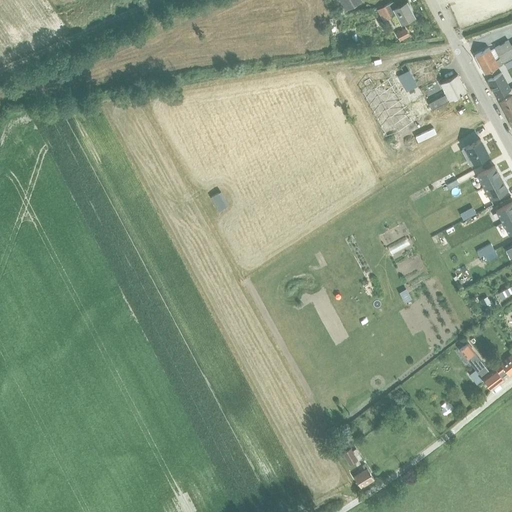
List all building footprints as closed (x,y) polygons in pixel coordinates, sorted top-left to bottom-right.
[(339,0),(345,11),(362,1),(361,0),(339,0)] [(414,17),(406,2),(397,6),(394,0),(384,6),(390,17),(396,14),(401,24),(404,22),(405,23),(409,21),(408,20),(414,17)] [(464,7),(467,15),(487,9),(485,1),(464,7)] [(406,28),(396,32),(400,40),(410,35),(406,28)] [(511,56),(511,43),(511,44),(508,39),(494,47),(495,48),(491,50),(489,47),(475,55),(484,73),(502,63),(502,62),(511,56)] [(409,70),(399,75),(407,90),(417,85),(409,70)] [(496,96),(510,89),(502,72),(488,79),(496,96)] [(446,94),(428,103),(432,109),(467,91),(458,74),(440,83),(446,94)] [(511,92),(511,93),(499,101),(509,120),(511,119),(511,88),(510,89),(511,92)] [(511,92),(510,89),(496,96),(499,101),(511,93),(511,92)] [(405,109),(409,121),(430,113),(426,101),(405,109)] [(481,138),(461,149),(470,165),(489,154),(481,138)] [(484,187),(501,177),(495,165),(477,174),(484,187)] [(460,183),(470,178),(467,173),(458,178),(460,183)] [(501,177),(484,187),(490,199),(508,190),(501,177)] [(456,179),(447,184),(450,189),(459,184),(456,179)] [(221,190),(210,197),(219,211),(229,205),(221,190)] [(511,201),(495,209),(502,222),(511,216),(511,201)] [(476,213),(473,206),(460,213),(464,219),(476,213)] [(511,216),(502,222),(508,234),(511,232),(511,216)] [(494,249),(491,243),(477,250),(480,257),(484,254),(494,249)] [(494,249),(484,254),(487,260),(497,255),(494,249)] [(511,284),(499,291),(502,297),(511,291),(511,284)] [(406,287),(400,291),(405,302),(412,299),(406,287)] [(487,296),(480,299),(483,306),(491,302),(487,296)] [(480,325),(473,331),(476,335),(484,329),(480,325)] [(468,342),(459,349),(466,358),(467,358),(484,381),(485,382),(491,389),(504,379),(499,372),(503,368),(504,369),(510,375),(511,372),(511,353),(500,363),(501,363),(495,368),(495,367),(490,371),(468,342)] [(351,447),(342,452),(349,465),(362,458),(356,448),(353,450),(351,447)] [(365,468),(354,475),(361,487),(374,479),(365,463),(362,464),(365,468)]
